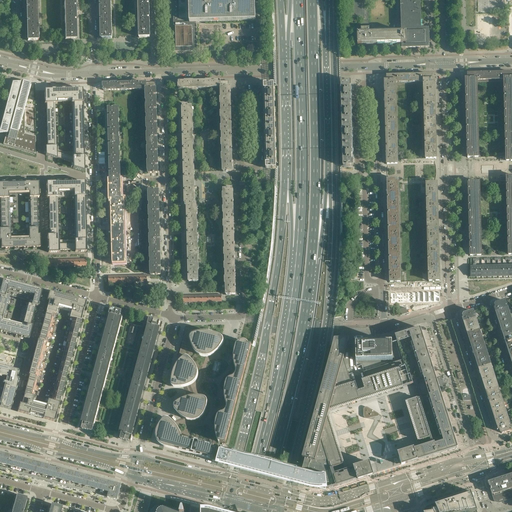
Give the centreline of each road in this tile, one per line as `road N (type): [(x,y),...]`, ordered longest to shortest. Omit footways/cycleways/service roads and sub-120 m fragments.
road 1 (motorway): [(286,179),(271,308),(232,481)]
road 2 (motorway): [(283,493),(323,344),(332,222)]
road 3 (motorway): [(298,248),(272,408),(244,511)]
road 4 (motorway): [(311,264),(311,0)]
road 5 (motorway): [(259,511),(311,264)]
road 6 (motorway): [(297,0),(298,248)]
road 7 (residential): [(451,309),(443,63)]
road 8 (residential): [(168,315),(162,71)]
road 9 (residential): [(92,74),(97,297)]
road 10 (motorway): [(332,222),(329,7)]
road 11 (residential): [(174,317),(241,313),(240,175)]
road 12 (unclassified): [(273,68),(443,63)]
road 13 (residential): [(384,328),(378,160)]
road 14 (residential): [(511,435),(490,433),(451,309)]
road 15 (residential): [(475,456),(429,317)]
road 16 (residential): [(137,457),(174,317)]
road 17 (secondary): [(137,457),(0,426)]
road 18 (motorway): [(327,184),(325,45)]
road 19 (motorway): [(284,40),(286,179)]
road 20 (secondary): [(0,438),(133,476)]
road 21 (residential): [(63,424),(97,297)]
road 22 (residential): [(238,85),(258,86),(261,165),(240,175)]
